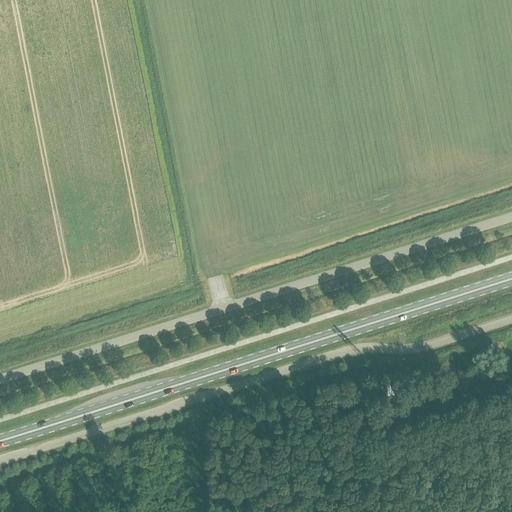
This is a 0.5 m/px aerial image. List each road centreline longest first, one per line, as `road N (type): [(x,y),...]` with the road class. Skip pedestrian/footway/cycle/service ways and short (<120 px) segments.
road 1 (unclassified): [(0,379),(511,216)]
road 2 (primary): [(0,437),(511,278)]
road 3 (unclassified): [(0,460),(343,351),(407,351),(511,319)]
road 4 (track): [(0,481),(343,370),(343,351)]
